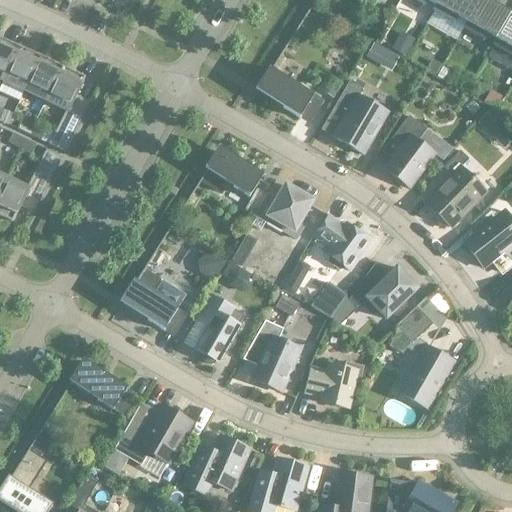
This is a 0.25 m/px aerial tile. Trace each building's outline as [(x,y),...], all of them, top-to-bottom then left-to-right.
[(440,0),(437,7),(433,13),(454,24),(457,19),(467,24),(480,0),(440,0)] [(502,11),(482,0),(480,0),(467,24),(464,30),(484,42),(487,36),(497,42),(511,17),(511,15),(502,10),(502,11)] [(347,24),(355,29),(361,20),(352,15),(347,24)] [(511,17),(497,42),(488,58),(511,71),(511,17)] [(392,49),(405,57),(413,44),(400,36),(392,49)] [(17,48),(0,40),(0,79),(2,81),(17,48)] [(384,49),(372,42),(364,54),(377,61),(384,49)] [(39,58),(17,48),(2,81),(24,91),(39,58)] [(61,68),(39,58),(24,91),(45,101),(61,68)] [(424,67),(434,73),(440,63),(430,58),(424,67)] [(84,79),(61,68),(45,101),(66,111),(81,118),(89,102),(76,95),(84,79)] [(254,91),(282,109),(299,119),(313,97),(268,68),(254,91)] [(446,81),(451,73),(442,68),(437,76),(446,81)] [(320,91),(332,98),(341,84),(329,77),(320,91)] [(348,82),(333,108),(343,114),(344,117),(332,138),(362,155),(387,114),(358,97),(362,90),(348,82)] [(482,101),(494,108),(501,95),(489,88),(482,101)] [(463,105),(472,115),(478,108),(470,99),(463,105)] [(478,120),(505,147),(511,139),(511,132),(488,109),(478,120)] [(81,118),(66,111),(48,144),(64,152),(81,118)] [(417,142),(418,141),(426,130),(408,117),(391,139),(401,146),(383,170),(395,179),(396,183),(402,187),(406,187),(409,189),(434,155),(417,142)] [(22,119),(17,129),(29,135),(33,125),(22,119)] [(45,131),(33,125),(29,135),(40,141),(45,131)] [(24,139),(12,134),(7,144),(19,149),(24,139)] [(36,145),(24,139),(19,149),(31,155),(36,145)] [(204,169),(206,171),(170,228),(171,228),(200,182),(209,187),(217,192),(224,182),(232,187),(232,188),(248,198),(242,208),(252,214),(265,194),(255,188),(262,176),(218,147),(204,169)] [(61,158),(45,150),(26,189),(41,197),(61,158)] [(460,168),(461,167),(468,160),(459,151),(442,168),(451,177),(425,204),(450,228),(485,193),(460,168)] [(26,189),(5,179),(0,189),(0,216),(12,222),(19,207),(33,214),(41,197),(26,189)] [(276,201),(266,195),(254,216),(265,222),(268,217),(285,227),(282,232),(296,240),(304,226),(299,223),(311,201),(285,186),(276,201)] [(343,227),(329,217),(313,238),(328,248),(324,253),(328,256),(327,262),(339,271),(345,269),(349,272),(370,242),(345,224),(343,227)] [(511,225),(503,233),(491,217),(475,230),(477,233),(464,244),(482,268),(500,254),(507,255),(511,261),(511,225)] [(231,260),(242,266),(257,240),(246,234),(231,260)] [(199,272),(213,281),(225,261),(209,250),(203,251),(196,262),(199,272)] [(221,274),(227,277),(231,284),(239,289),(248,289),(252,282),(248,274),(240,269),(228,262),(221,274)] [(375,266),(375,265),(374,264),(348,300),(356,308),(361,303),(371,313),(375,313),(377,311),(385,319),(392,313),(394,315),(396,315),(405,307),(405,304),(403,302),(417,290),(396,268),(381,283),(370,271),(374,265),(375,266)] [(288,280),(283,290),(294,296),(297,290),(296,284),(288,280)] [(119,303),(147,321),(163,331),(177,309),(133,281),(119,303)] [(328,283),(310,308),(329,319),(346,296),(328,283)] [(275,308),(292,317),(299,305),(282,295),(275,308)] [(204,355),(203,356),(203,357),(203,360),(205,362),(208,364),(211,365),(213,363),(215,361),(217,362),(226,347),(228,348),(231,348),(233,346),(235,343),(235,340),(234,338),(232,336),(238,326),(227,320),(233,309),(210,296),(197,318),(209,325),(195,350),(204,355)] [(345,297),(329,319),(339,325),(356,308),(348,300),(345,297)] [(410,342),(412,344),(432,325),(435,328),(444,320),(424,299),(395,327),(398,330),(410,342)] [(278,340),(278,339),(283,329),(265,321),(245,354),(258,360),(259,364),(253,380),(280,392),(285,381),(288,383),(292,381),(295,373),(294,369),(291,368),(296,355),(286,351),(287,347),(286,343),(278,340)] [(410,342),(398,330),(389,346),(403,354),(410,342)] [(453,363),(425,347),(398,393),(426,410),(438,390),(441,392),(442,391),(438,389),(442,383),(445,385),(446,384),(442,382),(453,363)] [(68,382),(96,400),(113,411),(127,389),(82,360),(68,382)] [(354,382),(356,382),(358,382),(362,368),(346,364),(345,369),(329,365),(327,373),(310,369),(304,393),(305,393),(306,392),(316,395),(316,396),(317,396),(317,395),(321,396),(320,403),(348,410),(354,382)] [(174,451),(178,451),(179,451),(184,442),(182,438),(191,423),(162,406),(152,424),(146,426),(132,418),(114,450),(141,466),(146,457),(152,461),(155,456),(167,464),(174,451)] [(41,432),(40,432),(10,479),(7,477),(0,488),(0,503),(13,511),(47,511),(52,506),(36,495),(36,496),(27,490),(37,474),(38,475),(46,462),(29,451),(41,432)] [(31,448),(41,455),(50,442),(40,435),(31,448)] [(212,483),(230,491),(249,450),(220,437),(213,452),(209,454),(208,456),(198,452),(182,485),(206,496),(212,483)] [(111,457),(105,468),(116,474),(122,463),(111,457)] [(246,511),(273,511),(276,506),(295,511),(307,468),(276,459),(272,475),(268,478),(268,480),(258,477),(260,472),(258,471),(246,511)] [(365,511),(370,478),(338,474),(334,507),(320,506),(318,511),(365,511)] [(95,511),(84,505),(97,483),(85,476),(68,505),(79,511),(78,511),(95,511)] [(451,511),(456,504),(432,490),(431,492),(424,488),(425,486),(418,482),(402,510),(386,508),(385,511),(451,511)]
